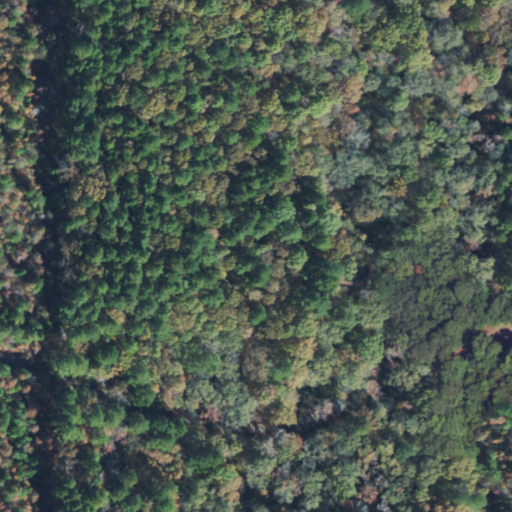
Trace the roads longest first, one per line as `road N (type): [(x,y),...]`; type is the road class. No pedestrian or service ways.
road 1 (residential): [(0,375),(80,389),(253,450),(364,445),(511,396)]
road 2 (residential): [(511,100),(248,148),(125,46)]
